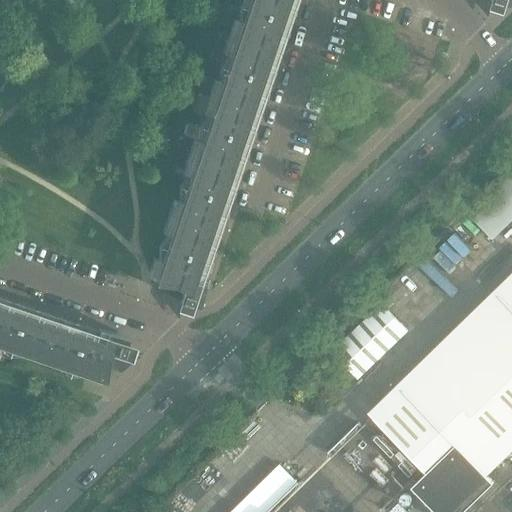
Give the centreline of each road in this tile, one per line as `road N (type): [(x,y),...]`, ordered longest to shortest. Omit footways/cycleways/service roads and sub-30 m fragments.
road 1 (secondary): [(200,361),(505,64)]
road 2 (residential): [(200,361),(149,317),(0,269)]
road 3 (secondary): [(45,511),(200,361)]
road 4 (residential): [(259,202),(327,0)]
